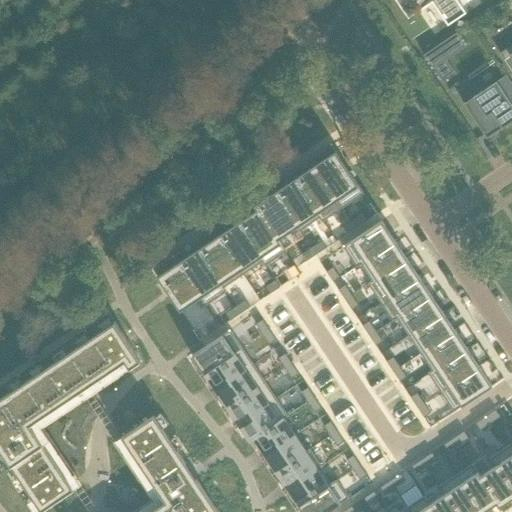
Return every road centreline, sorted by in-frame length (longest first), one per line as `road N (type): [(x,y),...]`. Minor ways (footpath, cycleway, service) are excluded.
road 1 (residential): [(431,227),(291,20)]
road 2 (residential): [(511,343),(431,227)]
road 3 (residential): [(402,457),(511,385)]
